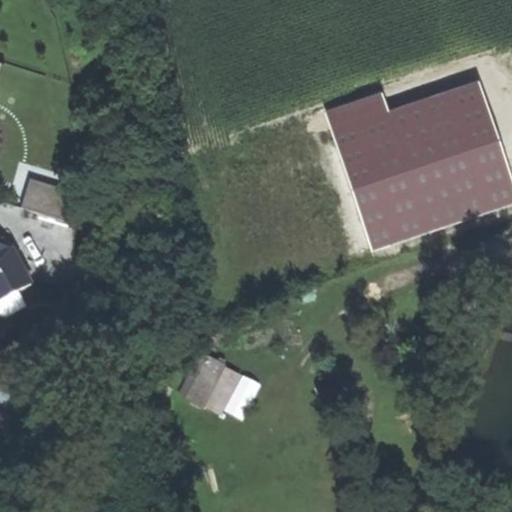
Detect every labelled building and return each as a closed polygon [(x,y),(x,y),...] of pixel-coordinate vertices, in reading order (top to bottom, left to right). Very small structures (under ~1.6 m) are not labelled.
[(355,252),(511,204),(511,189),(478,78),(377,109),(372,93),(312,111),(355,252)] [(68,187),(31,185),(30,213),(67,215),(68,187)] [(0,297),(31,279),(5,232),(0,234),(0,297)] [(194,380),(211,388),(222,363),(206,356),(194,380)] [(337,379),(331,381),(337,399),(343,397),(337,379)] [(320,404),(337,399),(331,381),(314,386),(320,404)] [(11,410),(0,407),(0,432),(1,431),(11,410)]
